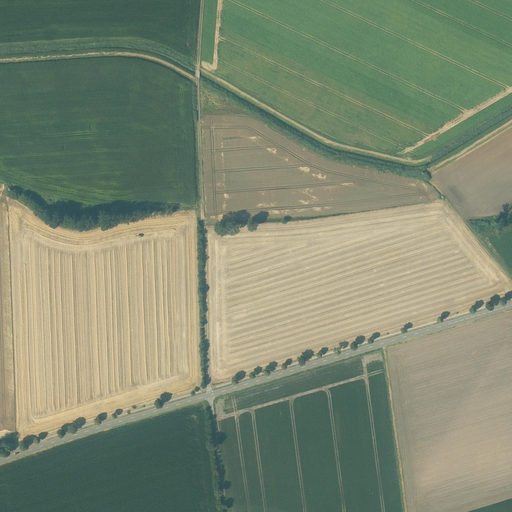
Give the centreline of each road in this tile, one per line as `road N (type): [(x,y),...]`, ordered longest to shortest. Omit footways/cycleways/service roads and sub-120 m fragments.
road 1 (track): [(199,0),(207,394)]
road 2 (tertiary): [(207,394),(511,304)]
road 3 (tertiary): [(0,460),(207,394)]
